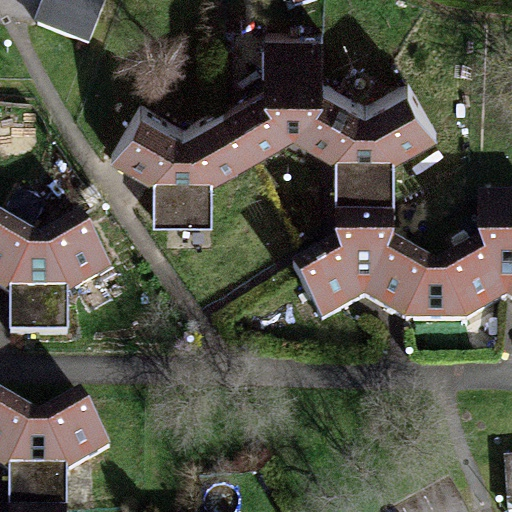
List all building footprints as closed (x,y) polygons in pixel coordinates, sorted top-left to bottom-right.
[(104,0),(46,0),(37,25),(86,45),(104,0)] [(182,127),(140,103),(110,153),(152,178),(152,219),(212,219),(212,176),(293,131),(335,156),(335,247),(292,270),(319,320),(364,296),(405,319),(465,320),(507,295),(511,298),(511,195),(478,196),(478,246),(437,269),(394,244),(393,156),(436,132),(408,81),(366,105),(319,77),(320,30),(265,29),(264,81),(182,127)] [(39,242),(0,220),(0,287),(8,292),(8,334),(67,334),(67,292),(111,269),(83,219),(39,242)] [(37,420),(0,397),(0,465),(9,471),(7,511),(66,511),(67,468),(108,445),(82,395),(37,420)] [(507,511),(511,511),(511,457),(503,458),(507,511)]
